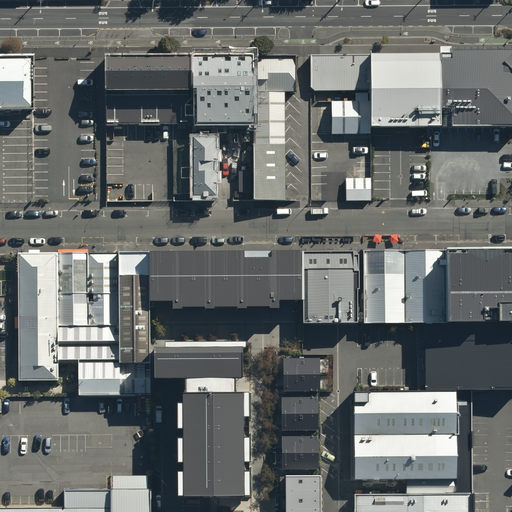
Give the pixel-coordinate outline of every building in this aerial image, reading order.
[(511,54),(439,55),(440,128),(511,127),(511,54)] [(439,55),(370,56),(370,91),(371,101),(371,128),(428,128),(440,128),(439,55)] [(296,56),(252,57),(254,93),(284,92),(297,92),(296,56)] [(370,56),(311,57),(311,88),(316,92),(331,92),(370,91),(370,56)] [(33,58),(0,57),(0,111),(33,112),(33,58)] [(191,57),(107,58),(107,125),(173,125),(192,125),(191,57)] [(254,93),(252,57),(191,57),(192,125),(213,125),(254,125),(254,93)] [(284,92),(254,93),(254,125),(254,145),(285,145),(284,92)] [(371,128),(371,101),(331,102),(332,135),(371,134),(371,128)] [(213,140),(173,140),(174,194),(214,193),(213,140)] [(286,201),(285,145),(254,145),(255,201),(286,201)] [(371,198),(371,179),(325,179),(325,201),(371,201),(371,198)] [(511,249),(445,250),(445,323),(511,322),(511,249)] [(257,250),(150,250),(150,300),(175,300),(175,309),(258,308),(285,308),(285,300),(307,300),(307,250),(257,250)] [(119,251),(119,252),(120,325),(120,359),(120,363),(150,363),(149,251),(119,251)] [(356,251),(307,251),(308,323),(361,322),(361,289),(363,289),(363,271),(361,271),(361,255),(356,255),(356,251)] [(383,251),(364,251),(364,323),(423,323),(445,322),(445,251),(383,251)] [(119,252),(89,253),(90,326),(120,325),(119,252)] [(58,253),(19,253),(20,371),(20,380),(59,380),(59,360),(59,326),(58,253)] [(72,253),(58,253),(59,326),(90,326),(89,253),(72,253)] [(511,324),(423,325),(424,390),(470,389),(511,389),(511,324)] [(90,326),(59,326),(59,360),(79,359),(120,359),(120,325),(90,326)] [(199,497),(249,496),(248,392),(238,393),(238,377),(243,377),(243,347),(246,347),(246,342),(246,341),(166,342),(166,347),(155,347),(156,378),(185,378),(185,394),(179,394),(179,497),(199,497)] [(283,358),(284,392),(320,392),(320,358),(283,358)] [(80,382),(80,395),(151,394),(150,363),(120,363),(120,359),(79,359),(80,382)] [(470,391),(353,392),(354,472),(354,480),(407,480),(407,492),(472,492),(470,391)] [(317,397),(281,397),(282,431),(318,430),(317,397)] [(317,437),(282,437),(282,469),(318,469),(317,437)] [(152,511),(153,488),(149,488),(149,475),(113,475),(113,488),(65,488),(65,506),(0,506),(0,511),(152,511)] [(320,511),(320,476),(280,476),(280,511),(320,511)] [(354,511),(471,511),(472,495),(354,494),(354,511)]
